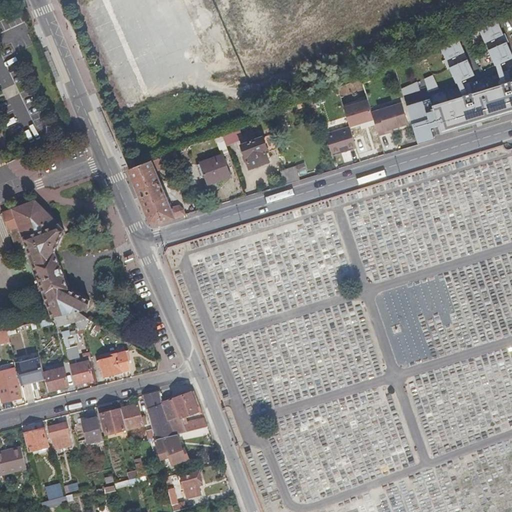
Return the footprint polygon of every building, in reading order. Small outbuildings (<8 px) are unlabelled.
[(497,64),(511,57),(511,49),(509,42),(511,41),(507,32),(505,33),(499,18),(480,25),(497,64)] [(458,82),(476,74),(460,35),(442,42),(448,58),(446,58),(450,68),(452,67),(458,82)] [(439,125),(442,133),(451,131),(470,125),(477,123),(478,126),(482,125),(481,121),(511,111),(511,80),(511,81),(509,70),(500,73),(503,83),(473,92),(470,82),(461,85),(464,95),(433,105),(439,125)] [(430,92),(439,88),(434,75),(426,78),(430,92)] [(405,96),(421,91),(418,82),(402,87),(405,96)] [(430,122),(432,128),(439,125),(433,105),(431,99),(424,101),(428,113),(429,113),(431,122),(430,122)] [(368,100),(344,107),(350,126),(374,119),(372,111),(368,100)] [(433,139),(435,138),(432,128),(430,122),(431,122),(429,113),(428,113),(424,101),(408,106),(419,143),(433,139)] [(402,102),(372,111),(374,119),(379,136),(387,133),(386,131),(392,129),(409,124),(402,102)] [(227,145),(243,137),(239,126),(222,133),(225,139),(227,145)] [(350,126),(325,134),(332,155),(356,147),(350,126)] [(254,132),(243,137),(245,143),(242,145),(251,167),(269,160),(265,149),(267,148),(263,137),(256,139),(254,132)] [(217,142),(225,139),(222,133),(215,136),(217,142)] [(227,145),(225,139),(217,142),(222,154),(223,155),(230,153),(227,145)] [(176,151),(151,160),(156,170),(179,160),(176,151)] [(222,154),(200,162),(209,184),(231,175),(223,155),(222,154)] [(151,160),(137,165),(129,168),(152,222),(156,223),(176,217),(186,214),(180,205),(171,207),(156,170),(151,160)] [(286,184),(301,179),(296,165),(281,171),(286,184)] [(54,251),(65,229),(35,201),(3,213),(15,248),(26,244),(53,318),(61,316),(78,312),(89,308),(88,299),(67,288),(54,251)] [(82,320),(84,329),(91,319),(78,312),(61,316),(64,325),(82,320)] [(91,334),(96,337),(103,326),(97,323),(91,334)] [(7,329),(0,331),(0,340),(7,339),(8,344),(10,343),(7,329)] [(80,356),(76,340),(79,339),(76,329),(62,332),(69,358),(80,356)] [(99,367),(101,366),(104,377),(130,370),(127,360),(130,359),(128,351),(110,356),(110,358),(97,361),(99,367)] [(19,378),(21,385),(45,378),(43,373),(40,358),(15,364),(19,378)] [(92,379),(88,362),(68,367),(72,384),(92,379)] [(0,394),(2,403),(21,398),(14,368),(0,371),(0,394)] [(45,378),(48,391),(68,386),(63,368),(43,373),(45,378)] [(165,391),(159,393),(162,403),(163,403),(171,424),(174,434),(177,433),(194,429),(193,423),(189,424),(186,417),(185,415),(181,417),(174,398),(171,389),(165,391)] [(195,392),(174,398),(181,417),(185,415),(186,417),(200,412),(201,416),(204,415),(203,412),(200,402),(195,392)] [(149,395),(143,397),(151,430),(153,439),(156,439),(174,434),(171,424),(163,403),(162,403),(159,393),(149,395)] [(140,418),(137,405),(120,409),(125,430),(144,425),(142,418),(140,418)] [(126,434),(125,430),(120,409),(99,415),(105,435),(122,431),(122,435),(126,434)] [(102,440),(97,418),(82,422),(87,444),(102,440)] [(194,429),(208,425),(206,419),(193,423),(194,429)] [(66,423),(48,428),(54,451),(60,450),(57,438),(58,437),(59,439),(62,438),(63,443),(70,441),(69,439),(68,431),(66,423)] [(48,447),(43,429),(23,434),(28,452),(48,447)] [(185,447),(182,447),(177,433),(174,434),(156,439),(164,461),(171,459),(173,462),(188,458),(185,447)] [(20,447),(10,450),(11,453),(0,456),(0,476),(26,470),(20,447)] [(142,470),(140,462),(134,463),(137,477),(153,473),(152,468),(142,470)] [(202,482),(198,471),(182,476),(183,483),(182,484),(183,488),(185,488),(187,498),(201,495),(199,482),(202,482)] [(64,485),(65,493),(79,490),(77,482),(64,485)] [(47,500),(57,497),(54,484),(44,487),(47,500)] [(167,489),(172,510),(186,507),(184,499),(175,501),(172,488),(167,489)] [(41,501),(43,509),(44,509),(67,503),(65,495),(57,497),(47,500),(41,501)]
